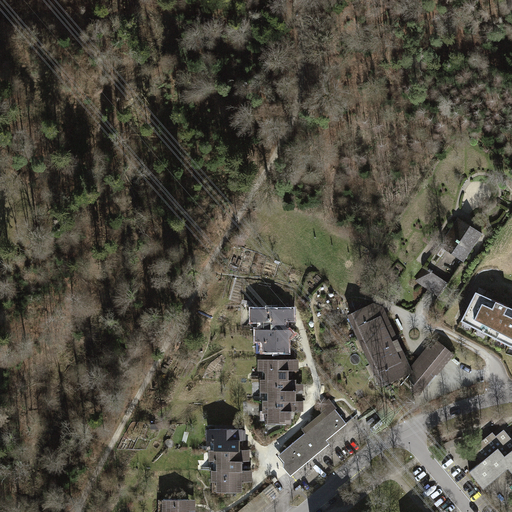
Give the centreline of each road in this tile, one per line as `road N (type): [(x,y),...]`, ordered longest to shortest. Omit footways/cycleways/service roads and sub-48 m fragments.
road 1 (track): [(81,511),(103,457),(295,111),(305,0)]
road 2 (residential): [(404,429),(298,511)]
